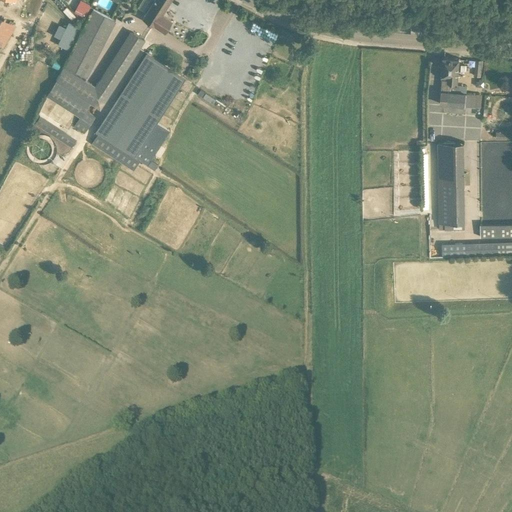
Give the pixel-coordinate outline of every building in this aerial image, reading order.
[(76,0),(71,10),(83,16),(89,3),(82,0),(76,0)] [(154,0),(146,13),(144,17),(143,19),(164,33),(172,20),(162,14),(170,0),(154,0)] [(12,23),(18,11),(0,2),(0,42),(6,45),(9,39),(17,43),(24,28),(12,23)] [(115,20),(92,8),(63,65),(64,65),(46,96),(74,114),(77,116),(79,117),(73,127),(84,134),(90,124),(80,118),(89,103),(100,110),(145,40),(130,30),(94,85),(84,80),(115,20)] [(396,27),(398,28),(399,29),(402,29),(403,28),(410,29),(420,30),(423,30),(424,13),(412,12),(412,11),(397,10),(396,27)] [(65,20),(63,25),(56,23),(52,34),(58,37),(55,44),(67,49),(77,25),(65,20)] [(457,81),(458,58),(444,58),(441,75),(442,76),(442,79),(440,105),(465,107),(465,106),(480,107),(481,94),(476,93),(466,93),(451,91),(452,80),(457,81)] [(203,97),(213,104),(216,100),(206,93),(203,97)] [(70,148),(75,140),(39,116),(34,125),(70,148)] [(437,154),(460,153),(460,143),(437,144),(437,154)] [(464,173),(437,174),(438,230),(444,230),(444,224),(450,224),(450,230),(463,230),(462,224),(463,224),(464,173)] [(511,236),(511,223),(480,224),(480,237),(511,236)] [(511,242),(442,244),(443,258),(511,255),(511,242)]
